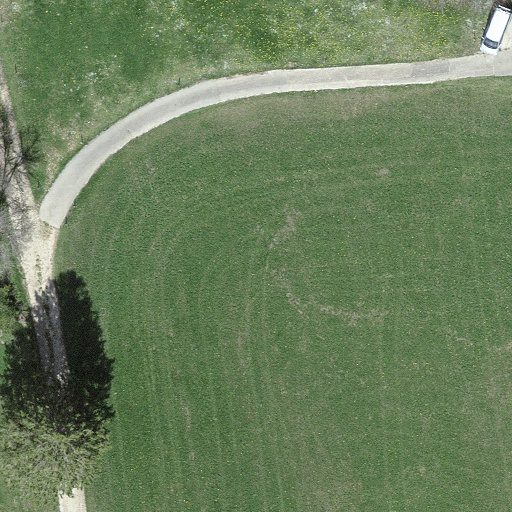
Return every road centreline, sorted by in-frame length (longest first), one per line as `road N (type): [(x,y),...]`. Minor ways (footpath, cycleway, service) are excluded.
road 1 (track): [(37,263),(65,183),(116,133),(158,109),(281,78),(511,72)]
road 2 (track): [(73,511),(37,263)]
road 3 (track): [(37,263),(0,116)]
